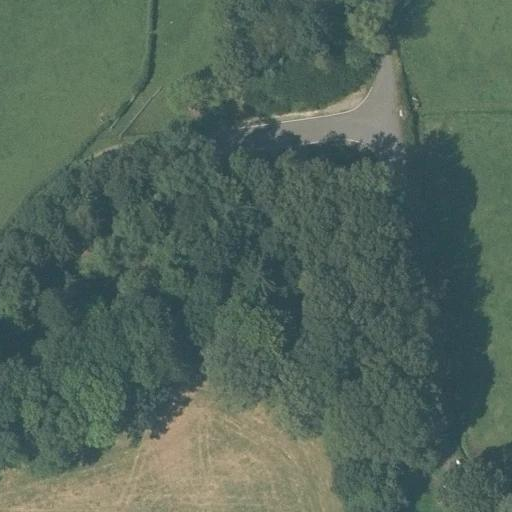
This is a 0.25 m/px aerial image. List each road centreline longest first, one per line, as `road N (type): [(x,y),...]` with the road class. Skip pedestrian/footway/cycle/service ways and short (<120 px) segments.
road 1 (residential): [(0,257),(57,198),(113,162),(188,146),(391,127)]
road 2 (unclassified): [(391,127),(436,440),(451,464),(511,502)]
road 3 (residential): [(391,127),(373,0)]
